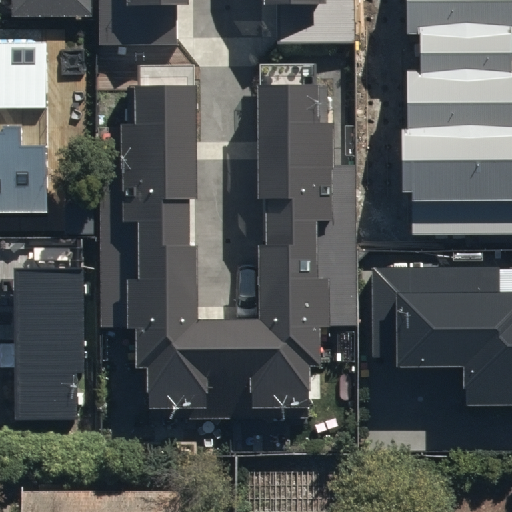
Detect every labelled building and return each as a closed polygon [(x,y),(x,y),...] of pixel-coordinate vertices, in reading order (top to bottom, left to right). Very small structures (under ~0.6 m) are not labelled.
[(0,0),(0,18),(88,19),(88,0),(0,0)] [(96,0),(97,40),(172,39),(171,2),(182,2),(182,0),(96,0)] [(260,0),(260,4),(271,4),(271,41),(346,41),(345,0),(260,0)] [(511,0),(407,0),(407,33),(421,33),(421,71),(407,71),(407,130),(402,130),(402,191),(412,191),(412,235),(511,234),(511,0)] [(0,84),(49,84),(49,32),(0,32),(0,84)] [(308,87),(255,88),(257,193),(264,193),(264,240),(255,240),(257,314),(195,315),(194,239),(186,239),(186,199),(193,199),(190,83),(129,84),(129,117),(117,118),(119,222),(133,222),(134,273),(125,273),(126,323),(133,323),(133,360),(144,360),(145,415),(304,412),(303,360),(318,359),(317,321),(325,321),(324,273),(315,273),(314,210),(326,209),(325,119),(309,120),(308,87)] [(21,101),(0,100),(0,205),(48,206),(49,127),(21,127),(21,101)] [(511,284),(490,285),(490,260),(366,259),(366,352),(389,352),(389,362),(456,362),(456,400),(511,399),(511,284)] [(87,278),(18,279),(21,427),(80,427),(79,385),(89,385),(87,278)] [(180,511),(181,474),(17,474),(16,511),(180,511)]
